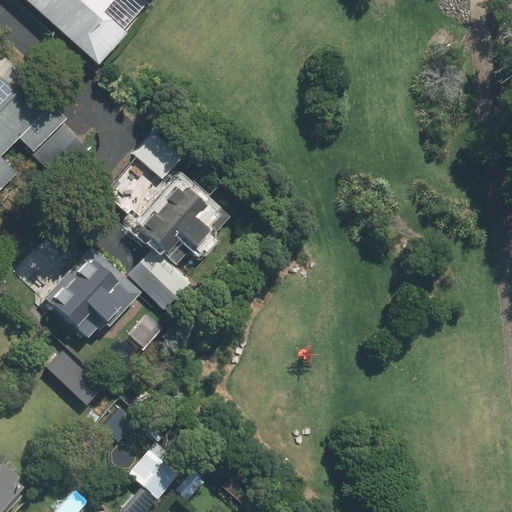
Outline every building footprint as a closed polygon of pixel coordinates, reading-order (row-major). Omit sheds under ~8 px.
[(99,13),(110,0),(17,0),(92,65),(121,32),(99,13)] [(58,180),(85,153),(42,111),(47,106),(0,60),(0,190),(15,175),(0,160),(0,155),(16,139),(58,180)] [(151,134),(133,155),(160,180),(179,159),(151,134)] [(178,173),(130,224),(174,264),(184,253),(187,256),(194,249),(197,251),(227,218),(178,173)] [(104,326),(136,291),(88,247),(40,298),(83,338),(99,321),(104,326)] [(190,282),(152,248),(126,276),(164,310),(190,282)] [(0,506),(14,491),(5,483),(11,475),(0,465),(0,506)] [(112,511),(91,491),(71,511),(112,511)]
